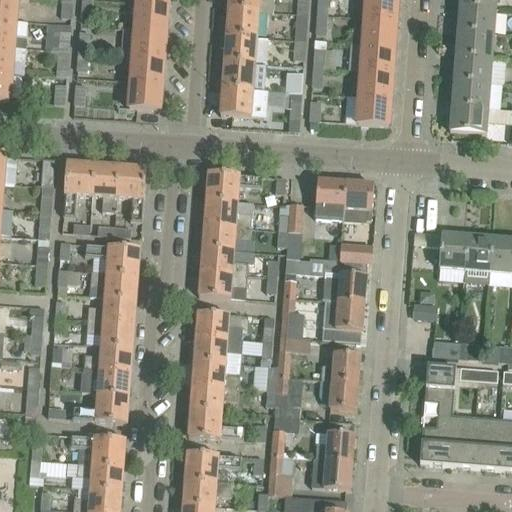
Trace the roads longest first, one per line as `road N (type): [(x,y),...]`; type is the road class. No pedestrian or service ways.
road 1 (residential): [(151,511),(154,467),(145,442),(153,299),(165,281),(174,146)]
road 2 (residential): [(375,495),(405,162)]
road 3 (residential): [(405,162),(191,147)]
road 4 (residential): [(174,146),(0,133)]
road 5 (residential): [(405,162),(418,0)]
road 6 (residential): [(191,147),(200,0)]
road 7 (residential): [(375,495),(511,504)]
